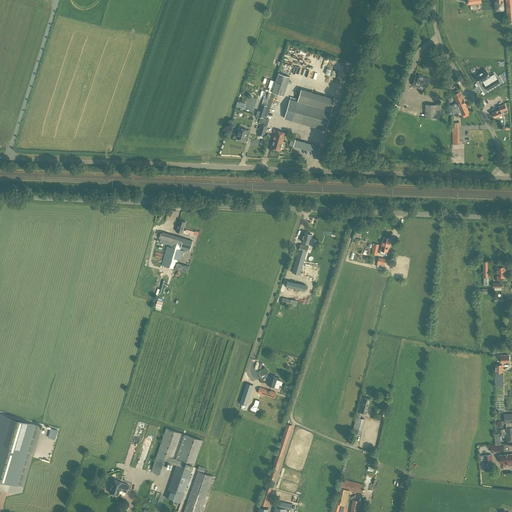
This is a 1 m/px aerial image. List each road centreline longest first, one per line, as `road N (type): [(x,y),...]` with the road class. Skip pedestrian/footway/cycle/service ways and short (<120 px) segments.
road 1 (tertiary): [(511,217),(0,197)]
road 2 (unclassified): [(500,177),(0,159)]
road 3 (unclassified): [(500,177),(497,143),(448,60),(433,0)]
